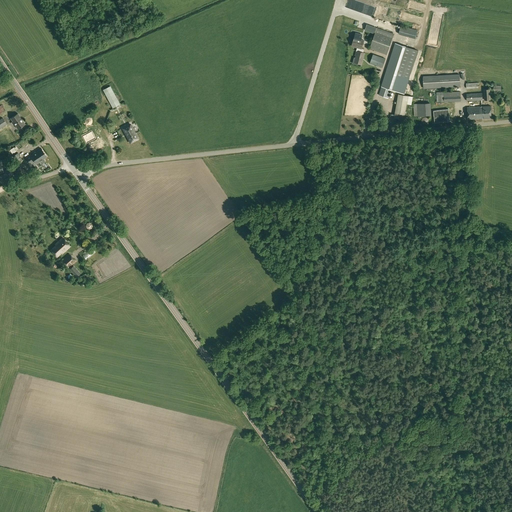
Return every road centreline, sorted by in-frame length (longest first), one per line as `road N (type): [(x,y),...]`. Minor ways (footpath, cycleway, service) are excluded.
road 1 (unclassified): [(511,121),(118,163),(80,179)]
road 2 (tertiary): [(318,511),(80,179)]
road 3 (tertiary): [(70,164),(0,61)]
